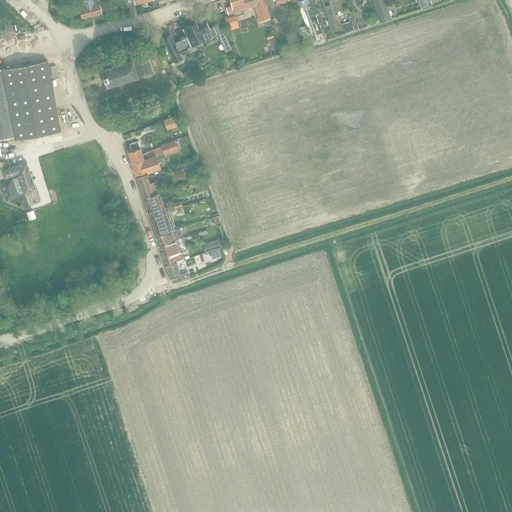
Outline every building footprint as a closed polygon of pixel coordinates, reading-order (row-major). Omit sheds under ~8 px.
[(79,9),(81,19),(102,13),(100,3),(99,3),(98,0),(87,0),(78,3),(79,9)] [(230,0),(232,6),(226,8),(228,14),(255,6),(254,2),(260,0),(230,0)] [(264,0),(260,0),(254,2),(255,6),(259,21),(270,18),(264,0)] [(330,3),(324,5),(327,15),(333,13),(330,3)] [(386,5),(376,9),(380,22),(390,19),(386,5)] [(236,15),(224,18),(227,30),(239,26),(236,15)] [(171,35),(163,38),(174,62),(182,59),(179,53),(188,49),(188,47),(195,44),(195,45),(204,40),(215,35),(211,28),(209,28),(204,18),(195,22),(195,23),(183,29),(187,37),(174,43),(171,35)] [(350,20),(342,23),(345,32),(353,30),(350,20)] [(220,22),(214,25),(225,50),(231,48),(220,22)] [(104,79),(106,88),(139,78),(138,78),(152,74),(147,56),(133,61),(133,60),(101,70),(104,79)] [(16,140),(61,131),(47,60),(0,69),(0,139),(15,136),(16,140)] [(177,114),(163,119),(167,129),(181,124),(177,114)] [(174,140),(168,142),(160,145),(161,147),(163,153),(132,164),(135,175),(147,171),(147,173),(160,169),(157,160),(166,157),(165,155),(177,151),(174,140)] [(128,152),(132,164),(163,153),(161,147),(142,154),(140,148),(128,152)] [(16,184),(16,187),(33,181),(26,161),(4,169),(1,161),(0,161),(0,178),(17,173),(18,176),(21,182),(16,184)] [(137,179),(143,198),(153,195),(152,192),(157,190),(155,183),(150,185),(147,176),(147,175),(137,179)] [(19,195),(19,194),(16,187),(16,184),(21,182),(18,176),(0,182),(7,200),(18,196),(17,195),(19,195)] [(33,181),(16,187),(19,194),(36,188),(33,181)] [(40,201),(36,188),(19,194),(19,195),(24,209),(31,206),(30,204),(40,201)] [(159,193),(153,195),(143,198),(150,217),(160,214),(165,212),(166,212),(171,210),(170,206),(164,208),(159,193)] [(160,214),(150,217),(156,236),(173,231),(172,228),(165,230),(160,214)] [(173,231),(156,236),(159,246),(177,240),(183,238),(179,228),(173,231)] [(219,238),(202,243),(205,251),(222,246),(219,238)] [(177,240),(159,246),(166,266),(176,262),(177,262),(174,255),(181,253),(177,240)] [(176,262),(166,266),(171,282),(177,282),(182,280),(182,279),(187,277),(186,273),(181,275),(178,266),(184,264),(183,260),(177,262),(176,262)]
